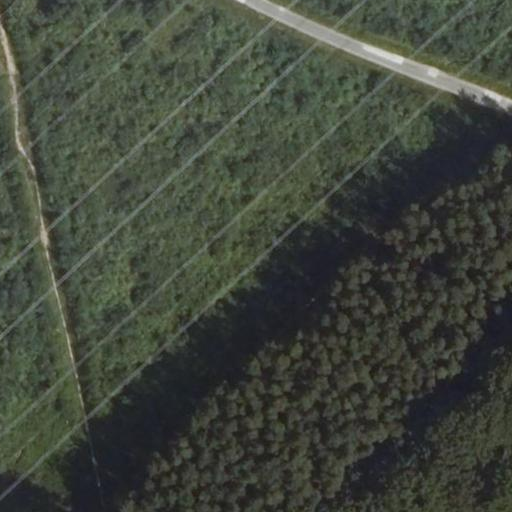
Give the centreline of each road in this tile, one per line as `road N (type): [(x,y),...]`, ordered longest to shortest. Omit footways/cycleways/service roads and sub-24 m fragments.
road 1 (track): [(0,37),(98,511)]
road 2 (track): [(511,104),(255,0)]
